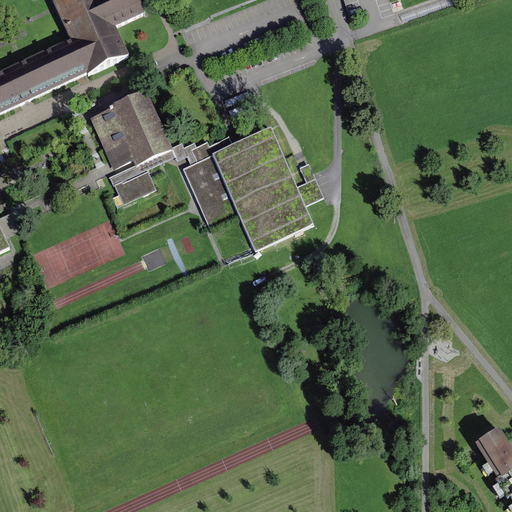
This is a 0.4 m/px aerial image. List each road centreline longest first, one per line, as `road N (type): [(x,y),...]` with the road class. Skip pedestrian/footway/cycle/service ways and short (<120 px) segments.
road 1 (residential): [(332,0),(428,293)]
road 2 (residential): [(428,293),(427,511)]
road 3 (unclassified): [(314,51),(297,11),(198,52),(214,92)]
road 4 (track): [(335,173),(338,209),(329,238),(253,294)]
road 5 (residential): [(428,293),(511,395)]
